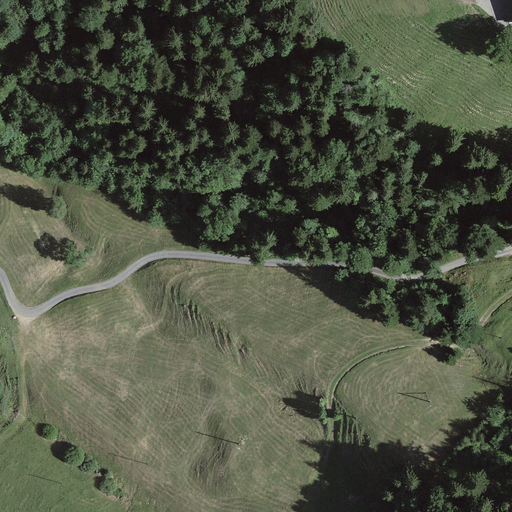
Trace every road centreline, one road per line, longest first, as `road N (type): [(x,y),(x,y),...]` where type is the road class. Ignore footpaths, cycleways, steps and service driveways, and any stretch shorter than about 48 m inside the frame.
road 1 (track): [(0,273),(18,309),(32,313),(163,254),(349,264),(409,279),(511,247)]
road 2 (track): [(306,511),(332,427),(330,389),(345,368),(388,345),(465,341),(511,291)]
